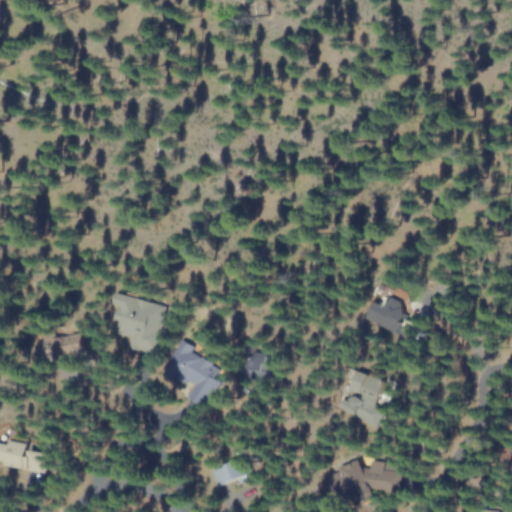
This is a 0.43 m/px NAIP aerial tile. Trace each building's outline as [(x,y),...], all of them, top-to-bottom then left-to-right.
[(120,323),(150,334),(158,313),(148,309),(149,306),(126,297),(119,318),(122,319),(120,323)] [(374,301),(367,321),(399,332),(408,303),(391,297),(388,306),(374,301)] [(214,390),(220,374),(201,368),(205,356),(186,349),(182,360),(173,356),(167,373),(214,390)] [(214,464),(216,484),(251,480),(248,460),(214,464)] [(323,491),(348,497),(348,498),(370,502),(373,489),(392,493),(397,467),(374,462),(373,467),(339,460),(336,473),(327,471),(323,491)]
